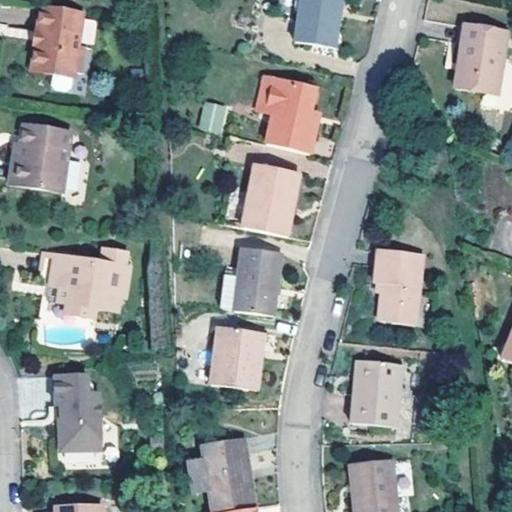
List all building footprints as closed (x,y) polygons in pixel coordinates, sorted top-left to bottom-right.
[(301,0),(295,38),(334,45),(341,0),(301,0)] [(71,70),(76,44),(81,13),(39,7),(36,28),(33,27),(29,45),(33,46),(29,69),(50,72),(51,67),(71,70)] [(94,43),(94,18),(82,18),(82,44),(94,43)] [(461,60),(457,86),(493,93),(505,28),(463,21),(456,60),(461,60)] [(76,44),(71,70),(87,72),(91,47),(76,44)] [(461,60),(456,60),(452,85),(457,86),(461,60)] [(266,110),(275,78),(266,76),(258,108),(266,110)] [(309,153),(317,119),(308,117),(311,108),(316,88),(275,78),(266,110),(276,111),(268,143),(309,153)] [(226,109),(207,105),(202,125),(221,130),(226,109)] [(308,117),(317,119),(319,110),(311,108),(308,117)] [(19,144),(13,186),(58,194),(68,134),(22,127),(19,144)] [(13,186),(19,144),(12,143),(5,185),(13,186)] [(284,207),(290,209),(297,170),(253,164),(242,226),(280,233),(284,207)] [(286,234),(290,209),(284,207),(280,233),(286,234)] [(388,282),(387,290),(383,318),(419,323),(428,252),(384,246),(380,280),(388,282)] [(234,311),(274,316),(282,254),(242,249),(238,278),(234,311)] [(77,273),(78,265),(52,261),(47,292),(56,294),(54,309),(63,310),(71,312),(69,322),(90,325),(92,316),(114,320),(116,305),(122,305),(127,273),(121,272),(123,257),(99,253),(97,268),(93,267),(91,276),(77,273)] [(47,292),(52,261),(41,259),(36,290),(47,292)] [(93,267),(78,265),(77,273),(91,276),(93,267)] [(234,311),(238,278),(225,277),(221,309),(234,311)] [(388,282),(380,280),(380,289),(387,290),(388,282)] [(56,294),(47,292),(44,308),(54,309),(56,294)] [(71,312),(63,310),(60,321),(69,322),(71,312)] [(511,318),(496,358),(511,364),(511,318)] [(259,389),(265,332),(219,326),(212,384),(259,389)] [(366,358),(359,357),(357,390),(364,390),(366,358)] [(364,390),(357,390),(355,424),(402,426),(405,359),(366,358),(364,390)] [(52,378),(52,405),(62,405),(62,417),(59,417),(60,451),(96,450),(95,394),(85,394),(85,377),(52,378)] [(62,405),(52,405),(53,451),(60,451),(59,417),(62,417),(62,405)] [(214,511),(221,511),(258,507),(248,435),(206,441),(214,511)] [(408,511),(396,456),(356,465),(365,511),(408,511)]
